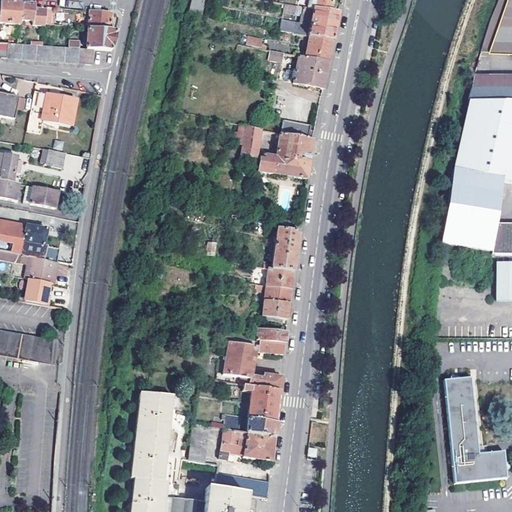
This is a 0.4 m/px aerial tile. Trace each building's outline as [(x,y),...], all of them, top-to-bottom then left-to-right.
[(204,0),(202,0),(190,0),(188,12),(201,14),(204,0)] [(308,0),(306,9),(329,13),(331,0),(308,0)] [(511,0),(498,0),(490,22),(511,22),(511,0)] [(0,25),(20,27),(20,21),(22,4),(3,3),(0,2),(0,25)] [(33,26),(44,27),(44,24),(46,25),(47,12),(34,11),(35,6),(33,6),(22,4),(20,21),(33,22),(33,26)] [(292,19),(295,7),(283,4),(281,17),(292,19)] [(306,9),(303,8),(301,15),(311,15),(309,26),(288,22),(288,25),(286,32),(309,37),(332,41),(334,31),(336,24),(338,14),(329,13),(306,9)] [(109,31),(111,14),(90,12),(88,29),(109,31)] [(511,22),(490,22),(480,51),(511,51),(511,22)] [(280,23),(278,31),(286,32),(288,25),(280,23)] [(86,50),(93,50),(112,51),(114,42),(116,32),(109,31),(88,29),(86,50)] [(245,46),(259,49),(261,40),(247,37),(245,46)] [(309,37),(304,57),(328,62),(330,53),(332,41),(309,37)] [(21,46),(20,61),(27,61),(28,46),(21,46)] [(31,46),(28,46),(27,61),(34,61),(35,46),(31,46)] [(35,46),(34,61),(42,62),(43,47),(42,47),(38,47),(35,46)] [(50,47),(43,47),(42,62),(49,63),(50,47)] [(50,47),(49,63),(51,63),(56,63),(57,48),(50,47)] [(64,49),(57,48),(56,63),(63,63),(64,49)] [(64,49),(63,63),(71,64),(73,49),(68,49),(64,49)] [(78,49),(73,49),(71,64),(78,65),(79,49),(78,49)] [(79,49),(78,65),(85,65),(86,50),(79,49)] [(93,50),(86,50),(85,65),(93,66),(93,50)] [(267,60),(280,63),(282,53),(269,50),(267,60)] [(328,62),(304,57),(298,56),(292,84),(322,90),(328,62)] [(511,77),(473,77),(448,182),(450,182),(499,183),(511,183),(511,77)] [(75,100),(35,92),(26,133),(39,135),(41,125),(43,126),(44,121),(69,127),(75,100)] [(18,98),(0,94),(0,117),(14,120),(18,98)] [(282,121),(279,134),(307,140),(310,127),(282,121)] [(244,134),(243,147),(241,158),(257,160),(261,130),(239,126),(238,133),(244,134)] [(244,134),(238,133),(235,133),(233,146),(243,147),(244,134)] [(307,140),(279,134),(276,155),(272,155),(272,156),(267,155),(267,156),(263,156),(262,157),(261,158),(261,160),(260,160),(258,173),(306,180),(309,160),(312,141),(307,140)] [(62,150),(63,142),(54,140),(53,149),(62,150)] [(0,180),(11,183),(13,173),(15,162),(16,158),(15,158),(16,154),(0,150),(0,180)] [(63,170),(66,154),(49,151),(46,167),(63,170)] [(84,151),(83,157),(91,159),(92,152),(84,151)] [(22,163),(15,162),(13,173),(19,174),(22,163)] [(0,198),(16,202),(20,185),(11,183),(0,180),(0,198)] [(438,246),(487,252),(499,183),(450,182),(438,246)] [(26,186),(23,203),(31,204),(34,188),(26,186)] [(59,192),(34,188),(31,204),(55,209),(59,192)] [(299,233),(300,224),(272,220),(270,229),(276,230),(299,233)] [(0,221),(0,252),(7,253),(26,257),(43,260),(46,248),(44,247),(47,231),(0,221)] [(511,228),(500,229),(500,256),(511,256),(511,228)] [(276,230),(276,233),(271,269),(293,272),(296,253),(299,233),(276,230)] [(26,279),(49,283),(52,284),(54,274),(56,263),(43,260),(26,257),(22,278),(26,279)] [(511,263),(496,264),(496,296),(511,296),(511,263)] [(263,275),(264,268),(263,268),(255,266),(254,274),(263,275)] [(265,287),(291,290),(291,287),(293,272),(271,269),(268,269),(267,279),(262,279),(262,287),(265,287)] [(26,279),(22,301),(48,306),(50,297),(47,296),(47,292),(49,283),(26,279)] [(291,290),(265,287),(261,317),(281,320),(287,321),(289,306),(291,290)] [(48,306),(22,301),(20,300),(17,317),(47,323),(51,306),(48,306)] [(130,327),(123,326),(122,334),(129,335),(130,327)] [(0,331),(0,355),(50,365),(54,342),(0,331)] [(256,342),(261,343),(284,344),(285,334),(260,332),(257,331),(256,342)] [(132,357),(133,345),(127,344),(120,343),(119,355),(132,357)] [(251,377),(256,348),(228,343),(222,376),(241,379),(240,386),(242,387),(248,388),(250,377),(251,377)] [(284,344),(261,343),(260,353),(283,355),(284,344)] [(248,388),(279,393),(280,379),(263,376),(263,379),(253,377),(251,377),(250,377),(248,388)] [(477,455),(469,379),(443,382),(454,484),(506,478),(504,462),(503,452),(477,455)] [(248,388),(242,387),(241,392),(249,393),(245,434),(246,434),(273,439),(275,429),(277,409),(279,393),(248,388)] [(163,482),(172,396),(140,393),(130,478),(133,479),(129,511),(163,511),(165,497),(166,482),(163,482)] [(223,430),(236,433),(239,418),(224,416),(222,430),(223,430)] [(202,462),(207,427),(191,425),(184,461),(202,462)] [(242,458),(246,434),(245,434),(236,433),(223,430),(217,457),(225,459),(227,453),(241,456),(241,457),(242,458)] [(271,463),(273,439),(246,434),(242,458),(254,460),(271,463)] [(318,450),(308,449),(307,457),(317,458),(318,450)] [(215,488),(245,494),(267,499),(268,484),(216,473),(215,488)] [(207,487),(205,501),(203,511),(243,511),(244,509),(244,506),(245,494),(215,488),(207,487)] [(203,511),(205,501),(165,497),(163,511),(203,511)]
